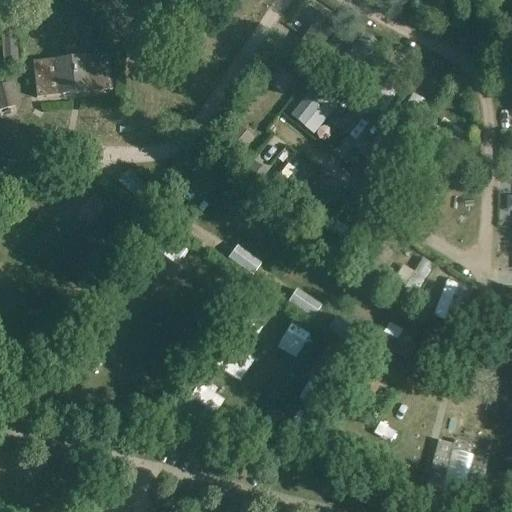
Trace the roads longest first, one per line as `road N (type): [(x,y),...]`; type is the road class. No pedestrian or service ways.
road 1 (unknown): [(0,296),(45,267),(98,142),(418,378),(446,382),(466,374),(476,358),(480,288)]
road 2 (unknown): [(480,288),(474,80),(462,64),(359,0)]
road 3 (unknown): [(480,288),(274,125)]
road 4 (unknown): [(141,467),(347,511)]
road 5 (unknown): [(0,412),(44,440),(141,467)]
